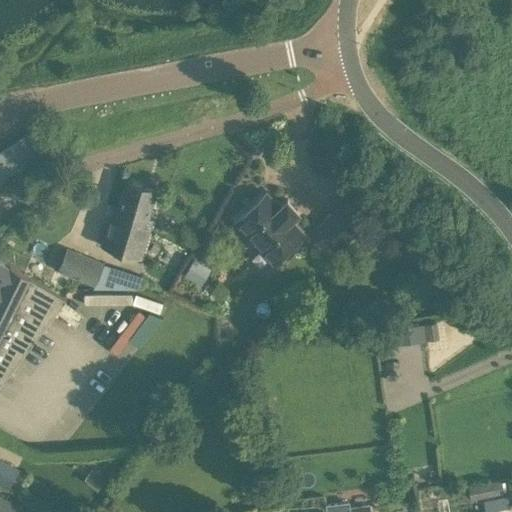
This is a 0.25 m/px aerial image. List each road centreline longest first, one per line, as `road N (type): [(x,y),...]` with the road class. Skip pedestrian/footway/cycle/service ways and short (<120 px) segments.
road 1 (residential): [(0,215),(49,178),(354,80)]
road 2 (residential): [(0,122),(40,103),(347,38)]
road 3 (unclassified): [(511,232),(481,197),(376,114),(354,80)]
